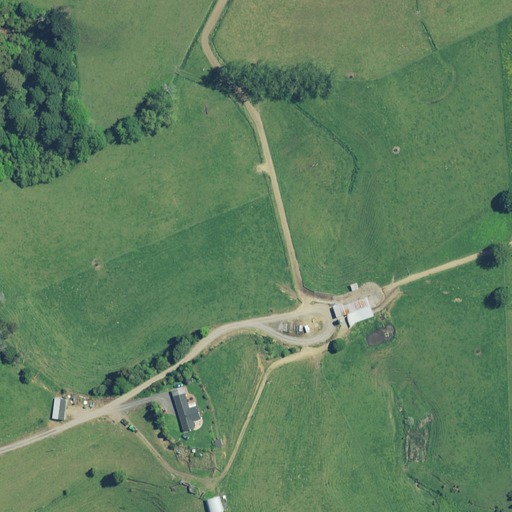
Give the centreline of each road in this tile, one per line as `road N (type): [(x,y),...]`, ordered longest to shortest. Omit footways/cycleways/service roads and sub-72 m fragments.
road 1 (track): [(293,271),(211,309),(97,411),(0,451)]
road 2 (track): [(203,0),(193,21),(231,74),(255,130),(293,271)]
road 3 (track): [(511,213),(293,271)]
